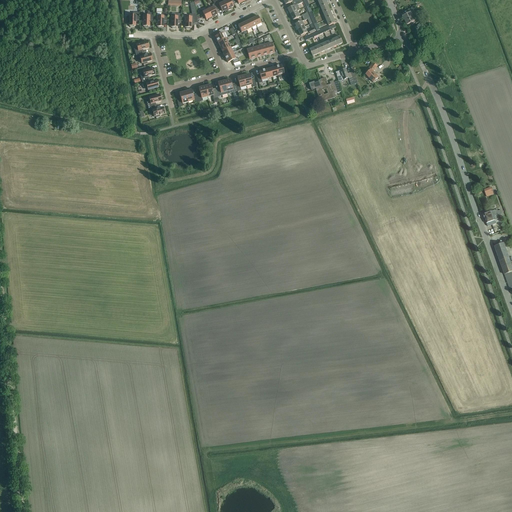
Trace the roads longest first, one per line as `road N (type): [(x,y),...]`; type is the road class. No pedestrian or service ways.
road 1 (track): [(21,511),(0,281)]
road 2 (secondary): [(486,238),(435,94),(401,37)]
